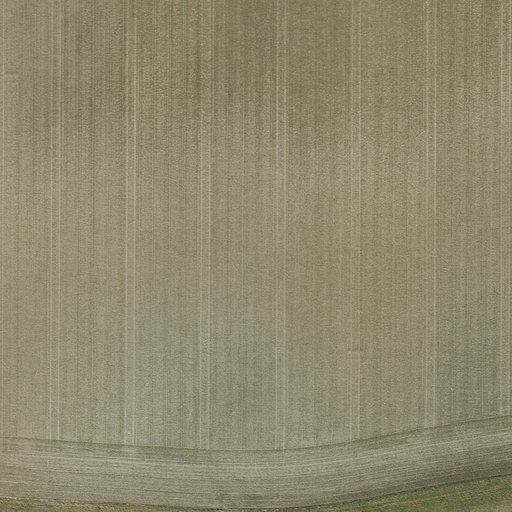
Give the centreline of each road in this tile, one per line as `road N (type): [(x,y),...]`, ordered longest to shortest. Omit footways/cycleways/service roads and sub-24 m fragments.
road 1 (track): [(0,498),(224,511)]
road 2 (track): [(352,511),(511,494)]
